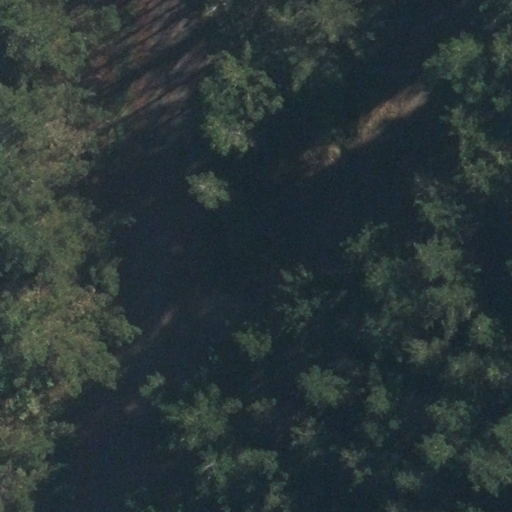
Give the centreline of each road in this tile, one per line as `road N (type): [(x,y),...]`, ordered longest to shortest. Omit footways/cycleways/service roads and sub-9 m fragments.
road 1 (track): [(121,511),(175,384),(167,0)]
road 2 (track): [(175,384),(383,184),(466,0)]
